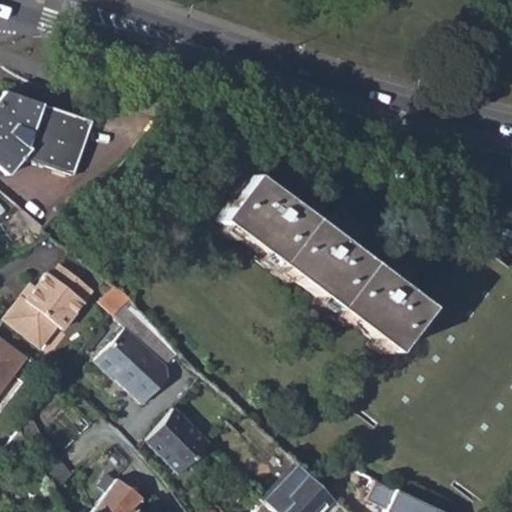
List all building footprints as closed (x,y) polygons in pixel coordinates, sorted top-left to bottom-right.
[(19,158),(68,176),(87,122),(2,92),(0,94),(0,172),(4,176),(19,158)] [(350,402),(480,500),(511,457),(511,272),(471,243),(421,309),(246,176),(216,216),(389,350),(350,402)] [(0,223),(0,230),(13,254),(44,236),(18,212),(0,223)] [(3,319),(39,348),(55,328),(59,331),(89,292),(58,268),(49,279),(44,275),(34,288),(33,289),(41,295),(32,307),(19,298),(3,319)] [(32,307),(41,295),(33,289),(34,288),(29,285),(19,298),(32,307)] [(97,303),(110,315),(123,298),(109,287),(97,303)] [(162,364),(167,369),(182,354),(123,298),(110,315),(123,328),(141,344),(162,364)] [(141,344),(123,328),(93,360),(108,374),(110,372),(142,402),(167,377),(167,369),(162,364),(141,344)] [(0,337),(0,388),(25,357),(0,337)] [(144,441),(177,471),(179,469),(208,442),(172,409),(144,441)] [(18,431),(36,463),(48,450),(27,420),(18,431)] [(68,480),(48,450),(36,463),(53,493),(68,480)] [(275,511),(320,511),(332,500),(290,460),(257,493),(275,511)] [(105,477),(96,488),(104,494),(112,483),(105,477)] [(90,511),(130,511),(131,510),(140,498),(114,479),(112,483),(104,494),(90,511)]
